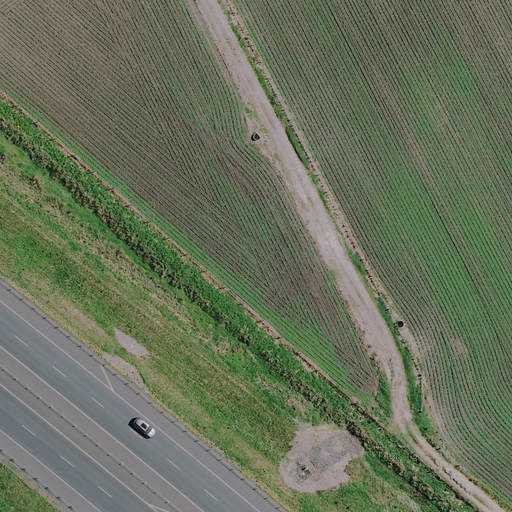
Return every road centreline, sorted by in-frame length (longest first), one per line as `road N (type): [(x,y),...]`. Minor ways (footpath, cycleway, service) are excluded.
road 1 (motorway): [(0,334),(213,511)]
road 2 (motorway): [(113,511),(0,419)]
